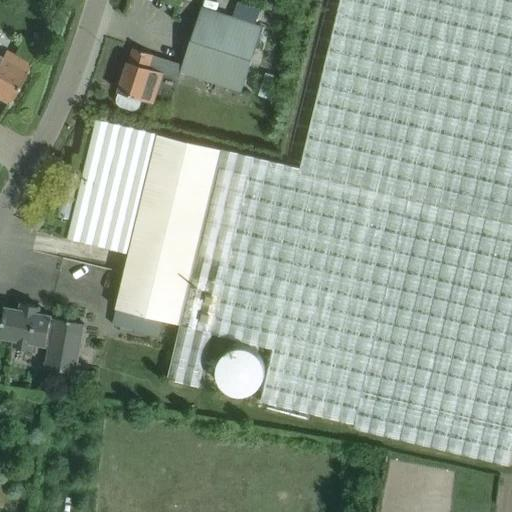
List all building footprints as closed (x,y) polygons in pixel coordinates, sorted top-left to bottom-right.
[(511,453),(511,0),(340,0),(300,168),(96,119),(67,238),(129,253),(112,324),(144,332),(148,316),(180,324),(167,378),(200,386),(212,333),(273,348),(261,401),(354,423),(353,427),(510,464),(511,453)] [(179,73),(238,91),(259,24),(201,7),(179,73)] [(153,54),(134,48),(129,62),(128,61),(128,62),(124,64),(122,72),(123,76),(118,92),(119,92),(117,99),(117,103),(120,106),(132,109),(136,109),(139,106),(141,99),(153,103),(158,87),(153,85),(157,71),(149,68),(153,54)] [(0,98),(8,103),(30,65),(29,64),(25,71),(0,57),(0,98)] [(43,209),(32,222),(39,228),(50,215),(43,209)] [(82,332),(84,324),(66,320),(59,319),(51,318),(51,316),(42,314),(39,314),(40,307),(21,303),(20,310),(5,307),(3,321),(0,321),(0,322),(0,333),(0,336),(14,340),(13,346),(32,350),(33,343),(49,346),(45,369),(75,374),(82,332)] [(135,391),(152,393),(154,374),(137,372),(135,391)]
